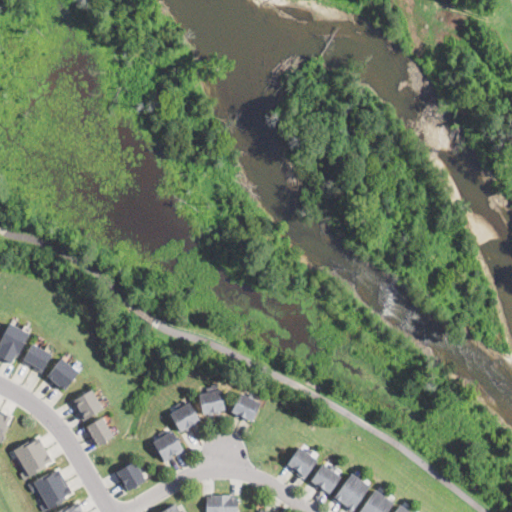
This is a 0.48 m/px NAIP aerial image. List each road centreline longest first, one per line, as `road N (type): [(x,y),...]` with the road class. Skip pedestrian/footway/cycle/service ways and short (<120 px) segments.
road 1 (residential): [(311,511),(226,452),(129,511)]
road 2 (residential): [(114,511),(50,417),(0,382)]
